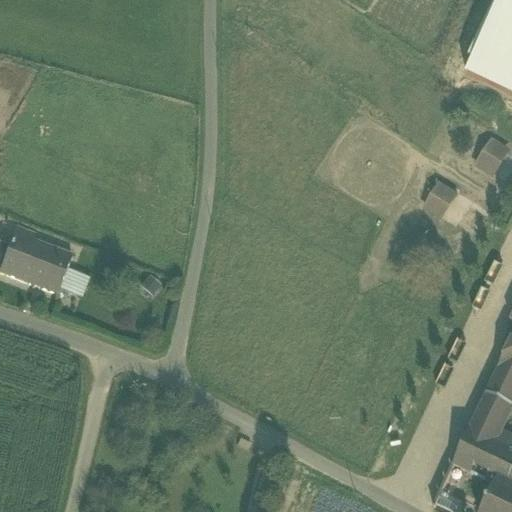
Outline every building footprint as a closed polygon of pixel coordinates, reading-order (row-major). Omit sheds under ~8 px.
[(511,0),(495,0),(457,82),(511,107),(511,0)] [(491,141),(475,169),(495,180),(511,152),(491,141)] [(438,184),(423,212),(442,223),(458,195),(438,184)] [(0,272),(0,277),(57,294),(58,291),(64,271),(69,255),(29,243),(30,237),(12,232),(0,272)] [(87,278),(64,271),(58,291),(81,299),(87,278)] [(511,343),(494,381),(511,389),(511,343)] [(487,396),(511,408),(511,389),(494,381),(487,396)] [(495,488),(511,496),(511,450),(496,443),(511,409),(511,408),(487,396),(453,469),(495,488)] [(483,511),(511,511),(511,496),(495,488),(483,511)] [(458,511),(464,500),(445,490),(438,503),(455,511),(458,511)]
